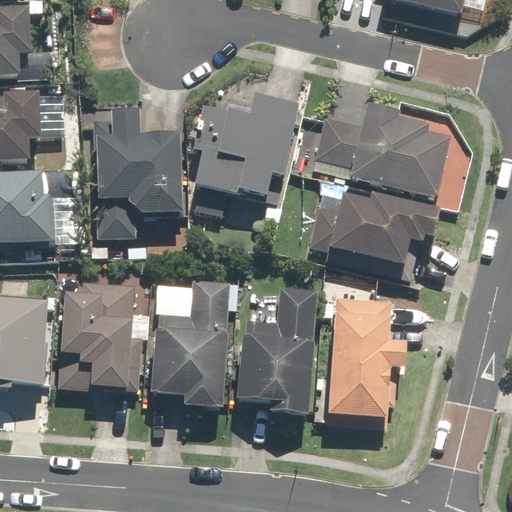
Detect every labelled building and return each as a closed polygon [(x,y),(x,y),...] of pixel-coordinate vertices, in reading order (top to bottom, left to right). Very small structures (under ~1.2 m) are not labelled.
[(378,0),(376,9),(454,27),(460,0),(378,0)] [(0,88),(13,88),(12,65),(27,64),(25,16),(0,17),(0,88)] [(0,173),(23,173),(22,150),(35,149),(33,102),(0,103),(0,173)] [(276,188),(292,116),(246,105),(241,126),(196,116),(186,161),(194,162),(186,198),(234,209),(235,204),(259,209),(264,185),(276,188)] [(341,190),(428,210),(442,148),(419,143),(421,135),(391,128),(392,122),(359,114),(355,133),(321,125),(309,178),(342,185),(341,190)] [(89,128),(91,248),(134,248),(133,225),(179,224),(177,140),(134,141),(133,120),(104,121),(104,128),(89,128)] [(44,180),(0,181),(0,260),(48,259),(44,180)] [(427,248),(434,219),(363,203),(362,210),(318,200),(304,266),(408,289),(417,246),(427,248)] [(218,424),(227,289),(188,286),(188,295),(152,292),(144,404),(177,406),(176,421),(218,424)] [(57,302),(51,397),(134,402),(138,346),(145,346),(147,322),(131,320),(133,293),(80,289),(79,303),(57,302)] [(304,432),(314,297),(276,294),(273,330),(236,327),(229,413),(264,415),(263,428),(304,432)] [(327,304),(319,434),(383,438),(384,414),(395,415),(400,351),(388,350),(390,308),(327,304)] [(41,311),(0,308),(0,402),(34,404),(41,311)]
